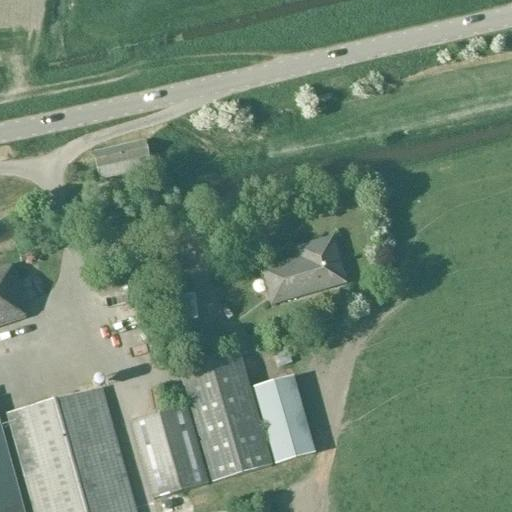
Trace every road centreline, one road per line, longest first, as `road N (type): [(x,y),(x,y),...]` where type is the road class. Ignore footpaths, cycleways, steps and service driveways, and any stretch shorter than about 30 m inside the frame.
road 1 (tertiary): [(0,137),(511,19)]
road 2 (track): [(0,97),(234,57),(311,68)]
